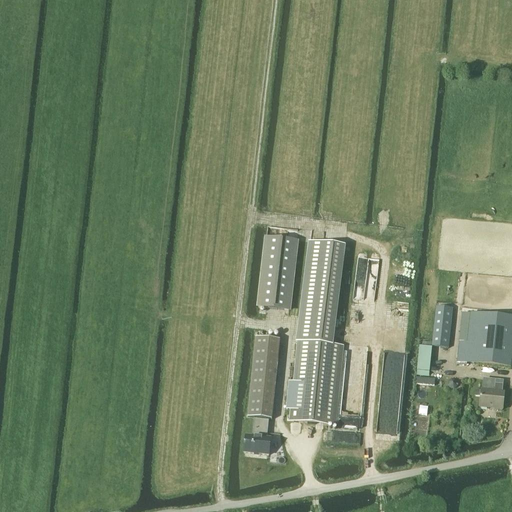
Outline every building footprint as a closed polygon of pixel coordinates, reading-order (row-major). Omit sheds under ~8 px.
[(299,242),(267,238),(264,238),(256,309),(291,313),(299,242)] [(288,383),(285,411),(290,411),(289,423),(335,427),(343,347),(333,346),(345,247),(308,242),(295,343),(297,343),(293,383),(288,383)] [(430,347),(446,349),(451,310),(435,308),(430,347)] [(473,365),(510,369),(511,347),(511,319),(469,315),(466,344),(458,343),(456,362),(473,364),(473,365)] [(255,339),(247,418),(271,421),(279,341),(255,339)] [(481,391),(479,408),(502,411),(504,394),(501,394),(502,386),(501,386),(502,382),(496,381),(495,386),(494,386),(493,393),(481,391)] [(264,433),(252,432),(251,437),(245,437),(243,454),(268,456),(270,439),(264,439),(264,433)]
